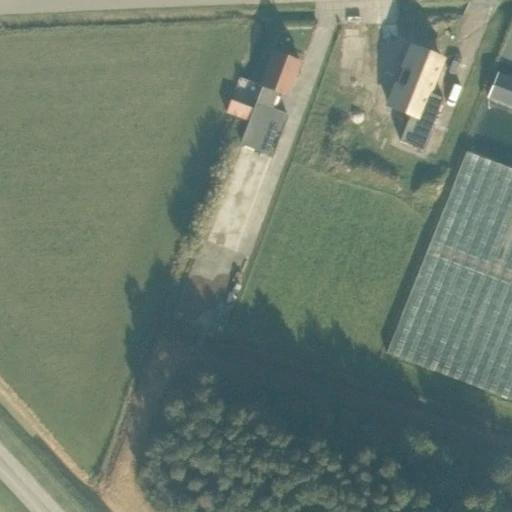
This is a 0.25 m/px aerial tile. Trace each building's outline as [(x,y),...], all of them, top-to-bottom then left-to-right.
[(399,142),(423,152),(444,98),(429,92),(442,59),(411,46),(387,107),(409,115),(399,142)] [(262,87),(255,104),(271,110),(278,93),(287,97),(299,63),(273,53),(261,87),(262,87)] [(488,98),(511,107),(511,80),(497,75),(488,98)] [(286,116),(271,110),(255,104),(241,144),(271,156),(286,116)] [(511,401),(511,170),(466,153),(386,354),(511,401)]
